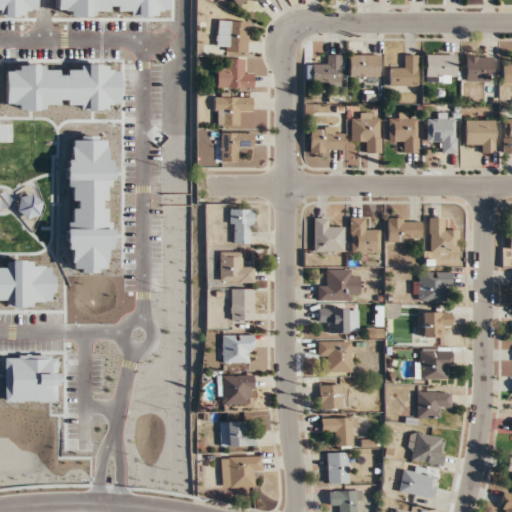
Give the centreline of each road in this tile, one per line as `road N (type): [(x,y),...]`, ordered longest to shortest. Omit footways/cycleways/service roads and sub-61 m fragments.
road 1 (residential): [(296,511),(286,378),(285,44),(297,26),(318,22),(511,21)]
road 2 (residential): [(114,37),(0,37),(114,331)]
road 3 (residential): [(461,511),(483,415),(485,185)]
road 4 (residential): [(211,185),(511,185)]
road 5 (residential): [(135,318),(134,55),(114,37)]
road 6 (residential): [(0,506),(101,502),(181,511)]
